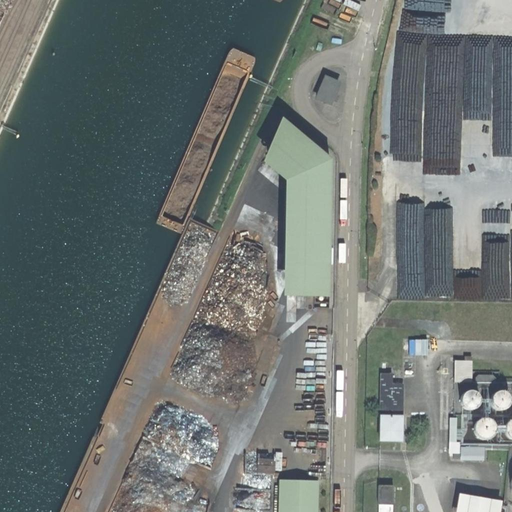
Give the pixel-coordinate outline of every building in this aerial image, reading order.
[(418,57),(395,57),(395,83),(390,83),(389,91),(394,91),(394,93),(410,93),(417,94),(418,57)] [(325,79),(316,99),(329,104),(338,84),(325,79)] [(410,93),(394,93),(394,120),(409,120),(410,93)] [(259,163),(282,182),(280,297),(327,298),(329,160),(280,119),(259,163)] [(471,361),(454,361),(454,382),(471,382),(471,361)] [(391,375),(380,374),(379,441),(401,441),(402,385),(391,385),(391,375)] [(479,376),(478,378),(478,381),(480,383),(482,384),(484,383),(486,381),(487,379),(486,376),(484,375),(481,375),(479,376)] [(490,377),(488,379),(488,382),(490,384),(492,385),(494,384),(496,383),(496,381),(496,378),(494,377),(492,376),(490,377)] [(474,393),(471,391),(467,391),(463,393),(461,395),(459,399),(459,403),(461,406),(463,409),(467,410),(471,410),(474,409),(477,406),(478,402),(478,399),(477,395),(474,393)] [(504,394),(501,392),(497,392),(493,394),(491,396),(489,400),(489,404),(491,407),(493,410),(497,411),(501,411),(504,410),(507,407),(508,403),(508,400),(507,396),(504,394)] [(486,419),(482,419),(478,421),(475,424),(473,428),(473,432),(475,436),(478,439),(482,440),(486,440),(490,438),(493,435),(494,431),(494,427),(493,423),(490,420),(486,419)] [(461,446),(462,459),(485,458),(485,445),(461,446)] [(316,511),(317,482),(278,481),(277,511),(316,511)] [(393,486),(378,486),(377,504),(378,504),(378,511),(391,511),(392,505),(393,505),(393,486)] [(498,511),(500,501),(458,494),(454,511),(498,511)]
